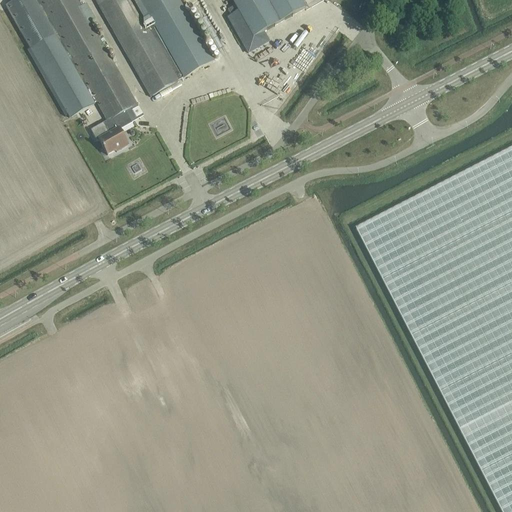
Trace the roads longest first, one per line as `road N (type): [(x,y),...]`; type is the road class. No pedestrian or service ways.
road 1 (tertiary): [(0,320),(409,105)]
road 2 (unclassified): [(32,323),(316,176),(369,170),(428,142)]
road 3 (unclassified): [(362,33),(273,152),(79,254)]
